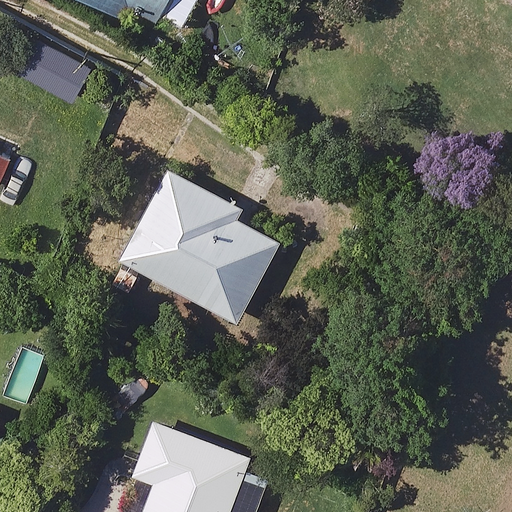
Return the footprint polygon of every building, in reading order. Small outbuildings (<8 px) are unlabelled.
[(159,9),(189,21),(196,0),(122,0),(157,14),(159,9)] [(0,179),(14,145),(0,139),(0,179)] [(153,186),(151,184),(118,250),(239,311),(280,230),(239,210),(244,201),(166,161),(153,186)] [(362,185),(323,167),(312,190),(351,208),(362,185)] [(400,214),(369,194),(354,217),(385,237),(400,214)] [(254,511),(276,456),(155,410),(133,468),(149,474),(134,511),(254,511)]
